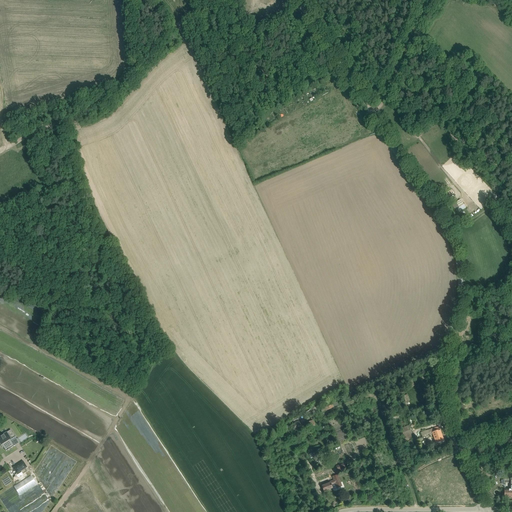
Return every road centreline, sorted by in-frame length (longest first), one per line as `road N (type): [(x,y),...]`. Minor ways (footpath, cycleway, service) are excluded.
road 1 (unclassified): [(486,508),(452,436),(441,390),(461,305),(461,266),(298,0)]
road 2 (track): [(218,0),(170,31),(100,99),(0,150)]
road 3 (unclassified): [(339,511),(486,508)]
road 4 (track): [(426,0),(375,117)]
